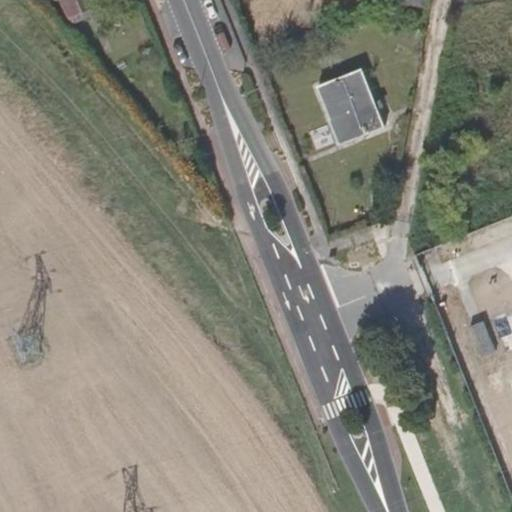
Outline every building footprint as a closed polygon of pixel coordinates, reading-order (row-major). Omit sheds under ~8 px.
[(59,0),(71,26),(94,17),(86,0),(59,0)] [(386,127),(364,68),(318,87),(341,145),(386,127)] [(487,314),(509,305),(497,277),(475,286),(487,314)] [(503,349),(511,345),(511,307),(491,315),(503,349)] [(496,350),(484,321),(471,326),(484,356),(496,350)]
